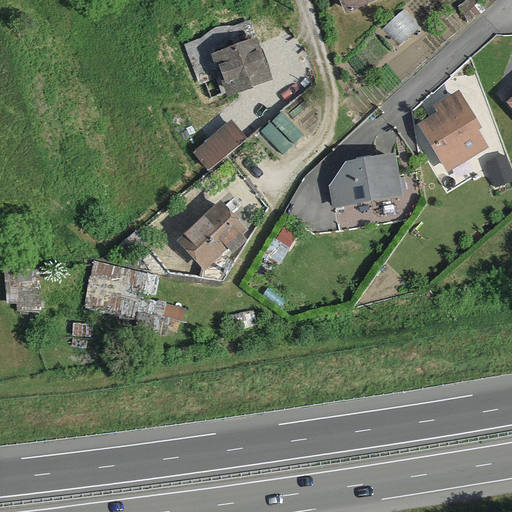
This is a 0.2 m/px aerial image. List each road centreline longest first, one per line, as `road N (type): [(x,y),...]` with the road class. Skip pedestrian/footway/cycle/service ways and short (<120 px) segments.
road 1 (motorway): [(511,405),(0,477)]
road 2 (motorway): [(183,511),(511,462)]
road 3 (residential): [(233,285),(331,116),(302,0)]
